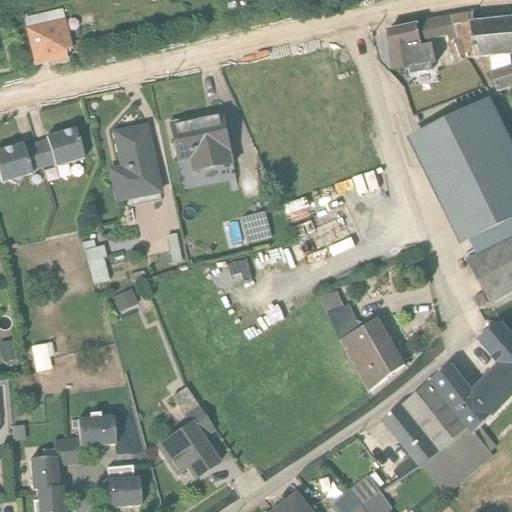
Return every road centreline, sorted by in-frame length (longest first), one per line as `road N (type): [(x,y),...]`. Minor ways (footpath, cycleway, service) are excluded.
road 1 (residential): [(232,511),(382,409),(461,343),(351,18)]
road 2 (residential): [(351,18),(0,98)]
